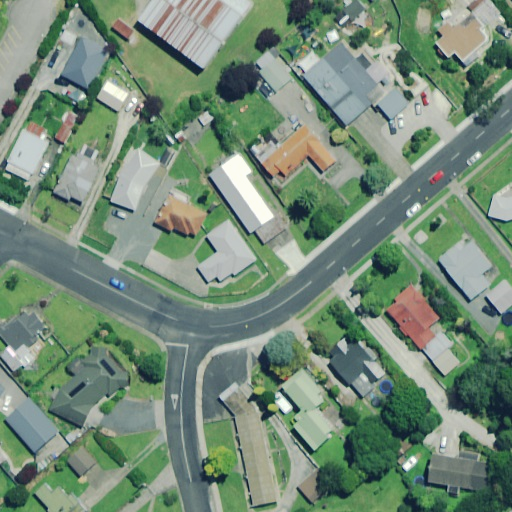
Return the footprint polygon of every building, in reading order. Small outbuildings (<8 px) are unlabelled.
[(249,11),(233,0),(152,0),(136,22),(203,72),(249,11)] [(358,0),(331,0),(341,11),(336,15),(347,27),(367,10),(358,0)] [(436,43),(441,48),(437,51),(444,58),(447,55),(450,58),(456,53),(465,63),(489,39),(482,32),(487,27),(502,14),(488,0),(459,0),(471,12),(455,28),(449,22),(439,31),(444,36),(436,43)] [(136,32),(120,19),(113,28),(129,40),(136,32)] [(110,52),(83,37),(62,75),(89,90),(110,52)] [(387,93),(379,83),(389,75),(362,44),(352,52),(344,42),(320,63),(314,56),(302,66),(307,73),(304,76),(348,126),(376,102),(377,105),(389,95),(387,93)] [(269,53),(256,64),(262,70),(260,72),(279,93),(294,80),(269,53)] [(404,65),(395,74),(403,83),(413,73),(404,65)] [(130,94),(109,81),(98,99),(119,112),(130,94)] [(389,95),(377,105),(389,119),(409,102),(397,88),(389,95)] [(80,118),(70,112),(55,137),(65,144),(80,118)] [(339,162),(307,124),(262,162),(275,177),(282,171),(287,176),(310,156),(325,173),(339,162)] [(39,138),(42,132),(31,126),(27,132),(24,131),(5,169),(30,182),(49,143),(39,138)] [(253,150),(259,157),(275,143),(269,136),(253,150)] [(197,166),(176,143),(172,146),(165,138),(157,145),(185,176),(197,166)] [(100,151),(86,144),(81,155),(78,154),(76,157),(73,156),(55,193),(71,201),(72,197),(85,203),(103,165),(95,162),(100,151)] [(148,159),(130,151),(125,161),(142,170),(148,159)] [(253,172),(240,154),(210,175),(251,234),(275,217),(247,177),(253,172)] [(134,198),(159,211),(165,198),(156,194),(163,180),(147,172),(140,187),(131,183),(128,191),(136,195),(134,198)] [(192,198),(177,190),(173,196),(170,195),(155,223),(172,232),(174,228),(188,235),(189,233),(197,237),(208,216),(188,204),(192,198)] [(511,197),(509,198),(492,195),(489,217),(506,221),(511,218),(511,197)] [(257,260),(230,221),(208,237),(219,253),(199,267),(209,282),(218,276),(222,281),(234,273),(236,275),(257,260)] [(496,271),(473,242),(465,248),(461,244),(440,261),(473,302),(493,286),(487,278),(496,271)] [(511,306),(511,288),(505,281),(487,296),(502,315),(511,306)] [(449,351),(455,345),(445,334),(452,327),(411,284),(395,299),(397,302),(387,312),(447,377),(461,365),(449,351)] [(26,345),(29,349),(42,338),(45,341),(55,333),(49,326),(37,311),(28,318),(25,314),(9,327),(7,324),(0,329),(0,335),(15,353),(26,345)] [(330,363),(365,399),(377,388),(373,385),(386,373),(376,363),(380,359),(353,331),(331,353),(336,358),(330,363)] [(56,399),(49,412),(82,428),(93,406),(108,395),(111,398),(133,382),(111,353),(110,342),(100,343),(100,347),(91,347),(91,354),(83,361),(80,356),(68,366),(76,377),(60,389),(56,387),(51,397),(56,399)] [(12,354),(8,350),(5,352),(1,347),(0,347),(0,356),(13,373),(24,365),(14,353),(12,354)] [(316,409),(324,402),(318,395),(322,391),(303,369),(283,387),(303,411),(295,418),(300,423),(295,427),(316,451),(337,432),(316,409)] [(261,415),(269,409),(258,396),(252,401),(236,383),(219,398),(236,417),(254,506),(279,502),(261,415)] [(6,420),(41,459),(61,441),(56,437),(61,433),(31,399),(6,420)] [(388,463),(402,453),(394,442),(381,452),(388,463)] [(98,463),(83,448),(68,462),(82,478),(98,463)] [(481,453),(459,449),(457,459),(434,455),(429,483),(449,486),(448,493),(458,495),(459,488),(489,493),(493,465),(479,463),(481,453)] [(330,484),(318,470),(298,488),(310,501),(330,484)] [(68,497),(60,488),(54,493),(46,484),(36,493),(49,509),(46,511),(89,511),(73,492),(68,497)]
